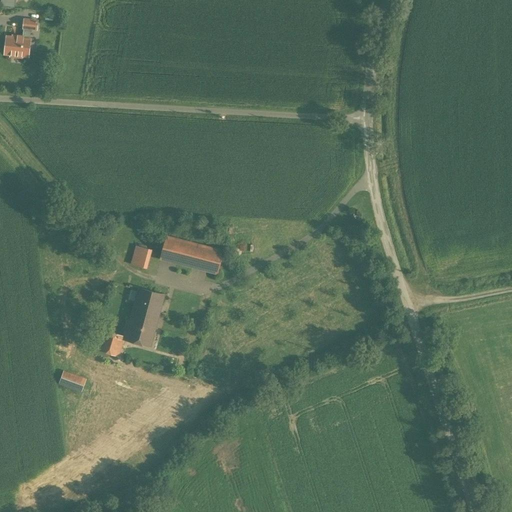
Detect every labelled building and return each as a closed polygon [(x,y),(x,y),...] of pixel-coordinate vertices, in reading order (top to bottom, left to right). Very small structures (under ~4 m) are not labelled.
[(23,19),(22,28),(23,28),(31,29),(37,30),(38,21),(23,19)] [(23,28),(22,36),(23,37),(23,38),(30,39),(31,29),(23,28)] [(17,38),(6,36),(4,54),(11,55),(11,57),(22,58),(22,56),(29,57),(31,39),(30,39),(23,38),(23,37),(22,36),(17,36),(17,38)] [(223,252),(166,236),(160,258),(217,274),(223,252)] [(152,250),(136,246),(131,264),(147,268),(152,250)] [(129,285),(122,313),(156,322),(157,322),(164,295),(129,285)] [(123,340),(150,347),(156,322),(122,313),(121,317),(127,319),(123,336),(124,336),(123,340)] [(123,340),(124,336),(123,336),(104,330),(98,350),(118,357),(123,340)] [(86,380),(63,371),(58,382),(81,392),(86,380)]
